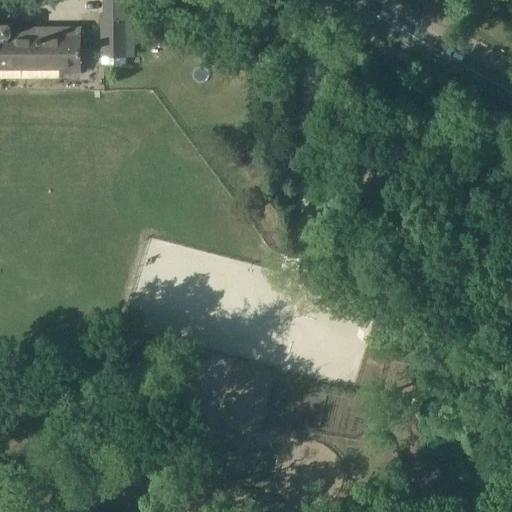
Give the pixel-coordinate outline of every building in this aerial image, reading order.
[(103,17),(102,55),(103,55),(103,63),(126,63),(126,55),(127,18),(135,18),(136,18),(135,0),(106,0),(106,17),(103,17)] [(0,68),(58,67),(58,72),(78,72),(78,27),(27,28),(9,28),(9,24),(6,21),(0,20),(0,68)] [(310,188),(310,185),(298,185),(296,215),(298,215),(308,216),(310,188)] [(332,274),(329,286),(351,291),(354,279),(332,274)] [(390,344),(379,341),(378,341),(374,356),(374,358),(386,361),(390,344)]
